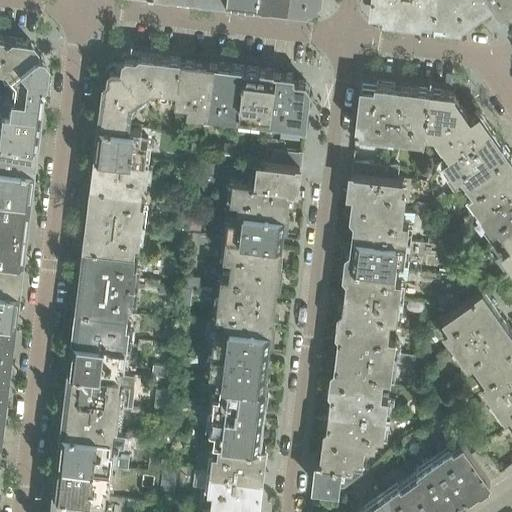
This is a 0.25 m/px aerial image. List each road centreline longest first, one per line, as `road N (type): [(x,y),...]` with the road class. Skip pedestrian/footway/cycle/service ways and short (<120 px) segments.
road 1 (residential): [(19,511),(82,7)]
road 2 (residential): [(346,38),(287,511)]
road 3 (residential): [(82,7),(346,38)]
road 4 (residential): [(346,38),(485,57)]
